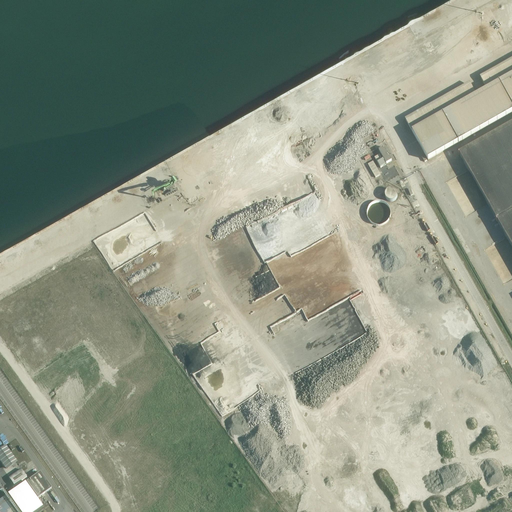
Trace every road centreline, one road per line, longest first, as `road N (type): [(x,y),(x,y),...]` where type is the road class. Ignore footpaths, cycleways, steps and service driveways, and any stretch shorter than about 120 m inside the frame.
road 1 (unclassified): [(511,359),(410,175)]
road 2 (unclassified): [(89,511),(0,386)]
